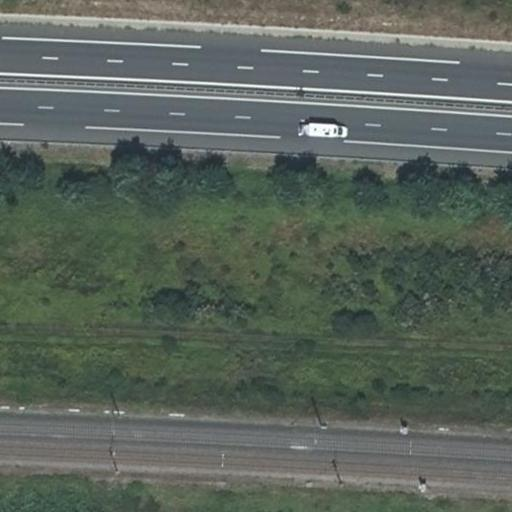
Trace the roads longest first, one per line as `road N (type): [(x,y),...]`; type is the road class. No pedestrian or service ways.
road 1 (motorway): [(511,84),(0,54)]
road 2 (motorway): [(0,107),(511,136)]
